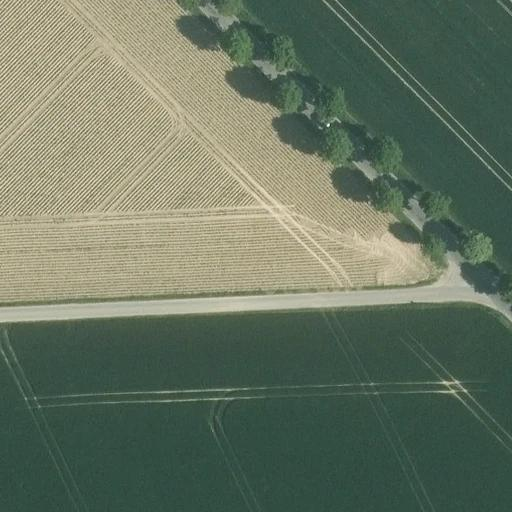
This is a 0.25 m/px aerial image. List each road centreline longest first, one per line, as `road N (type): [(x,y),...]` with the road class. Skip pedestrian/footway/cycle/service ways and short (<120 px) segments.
road 1 (track): [(494,294),(0,319)]
road 2 (tertiary): [(205,0),(511,311)]
